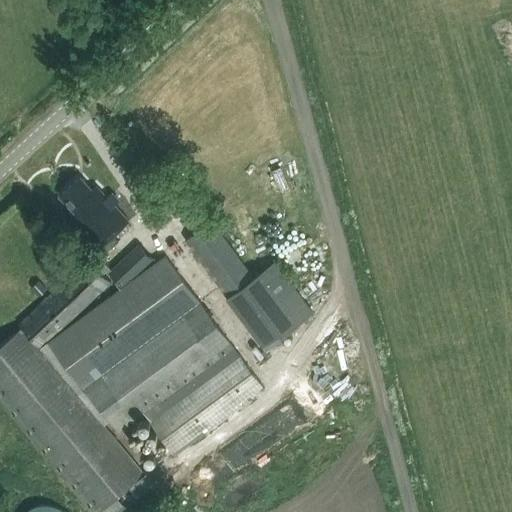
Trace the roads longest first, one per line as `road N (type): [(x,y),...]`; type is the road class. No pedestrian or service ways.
road 1 (track): [(271,0),(410,511)]
road 2 (tertiary): [(0,171),(186,0)]
